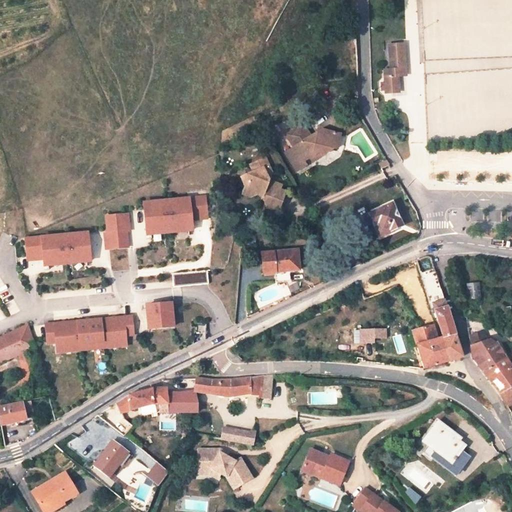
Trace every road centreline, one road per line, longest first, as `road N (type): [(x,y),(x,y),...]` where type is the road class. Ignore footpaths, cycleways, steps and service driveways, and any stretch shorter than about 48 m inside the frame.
road 1 (residential): [(504,439),(481,411),(439,385),(302,366),(235,370),(212,346)]
road 2 (tertiary): [(0,458),(212,346)]
road 3 (residential): [(29,311),(193,294),(206,298),(233,336)]
road 4 (tertiary): [(233,336),(438,244)]
road 5 (residential): [(431,204),(365,107),(361,0)]
road 6 (residential): [(440,256),(470,367),(504,419),(504,439)]
